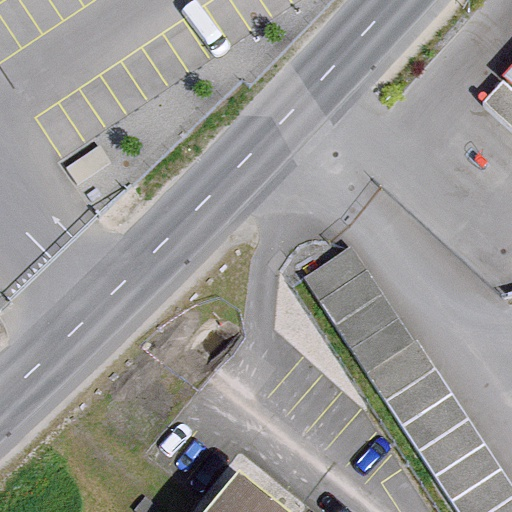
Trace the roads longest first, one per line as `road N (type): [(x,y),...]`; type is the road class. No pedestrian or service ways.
road 1 (residential): [(0,398),(204,199),(390,0)]
road 2 (unknown): [(230,171),(251,213),(259,265),(249,363)]
road 3 (unknown): [(117,286),(0,128)]
